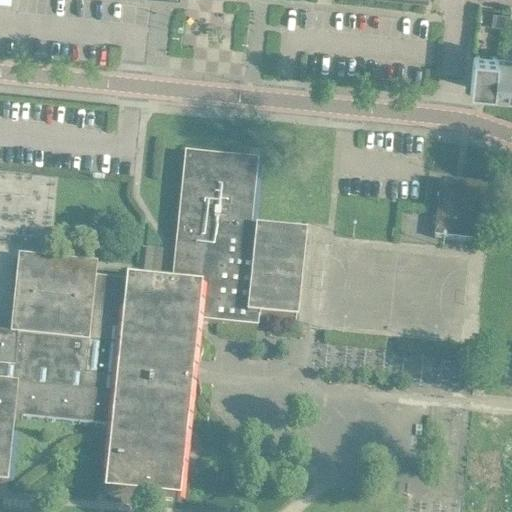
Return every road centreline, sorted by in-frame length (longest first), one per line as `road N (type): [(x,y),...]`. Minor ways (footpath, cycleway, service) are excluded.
road 1 (unclassified): [(0,75),(448,120)]
road 2 (residential): [(460,0),(448,120)]
